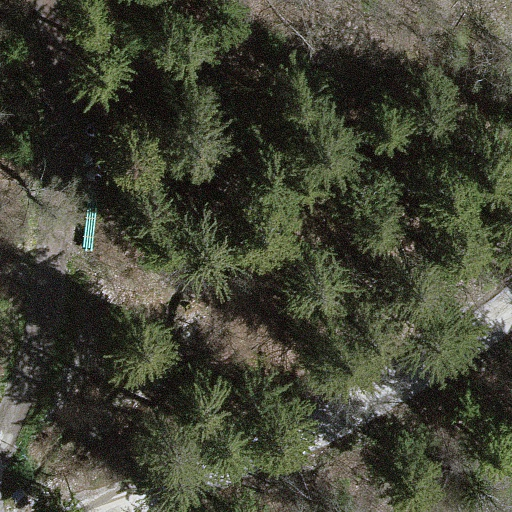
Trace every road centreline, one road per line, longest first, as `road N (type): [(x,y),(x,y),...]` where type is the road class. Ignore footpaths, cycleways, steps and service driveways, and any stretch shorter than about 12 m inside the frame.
road 1 (residential): [(511,325),(343,424),(108,511)]
road 2 (track): [(49,0),(67,195),(0,428)]
